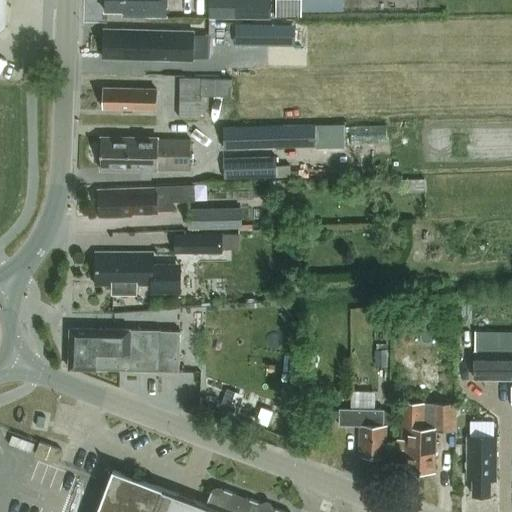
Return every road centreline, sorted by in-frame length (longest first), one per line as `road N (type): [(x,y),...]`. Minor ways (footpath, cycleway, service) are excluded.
road 1 (tertiary): [(401,511),(5,360)]
road 2 (secondary): [(0,294),(38,246),(61,193),(68,0)]
